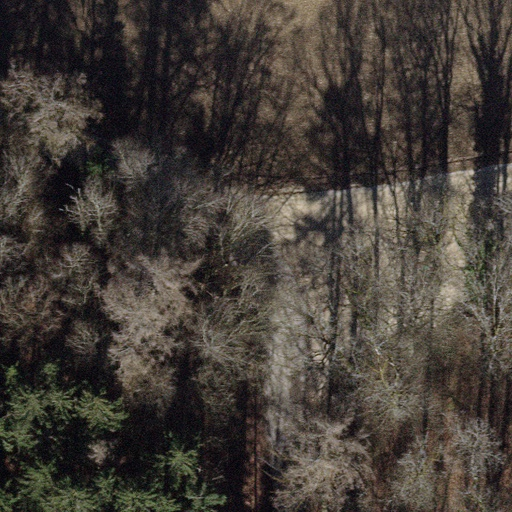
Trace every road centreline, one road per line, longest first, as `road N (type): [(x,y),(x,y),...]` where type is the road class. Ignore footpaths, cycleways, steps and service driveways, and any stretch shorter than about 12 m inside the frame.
road 1 (unclassified): [(0,115),(149,162),(231,228),(274,286),(290,377),(296,511)]
road 2 (track): [(149,162),(271,201),(511,190)]
